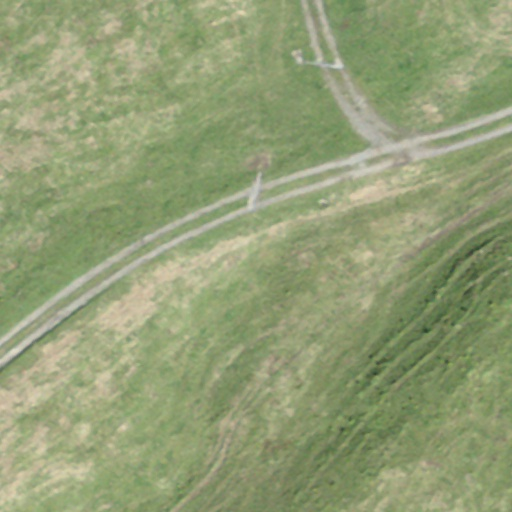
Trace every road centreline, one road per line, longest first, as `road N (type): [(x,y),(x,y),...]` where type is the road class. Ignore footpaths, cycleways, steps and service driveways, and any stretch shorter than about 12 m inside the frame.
road 1 (track): [(0,346),(164,234),(407,155)]
road 2 (track): [(306,0),(341,105),(368,137),(407,155)]
